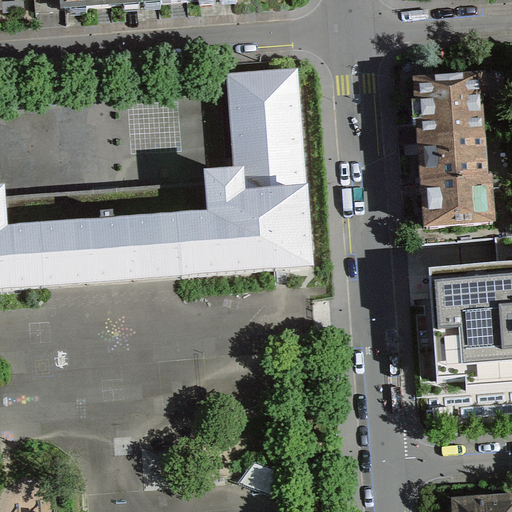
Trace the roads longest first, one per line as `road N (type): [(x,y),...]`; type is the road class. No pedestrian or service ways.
road 1 (residential): [(353,33),(388,466)]
road 2 (residential): [(0,57),(353,33)]
road 3 (residential): [(353,33),(511,21)]
road 4 (unknown): [(372,267),(511,255)]
road 5 (residential): [(511,458),(388,466)]
